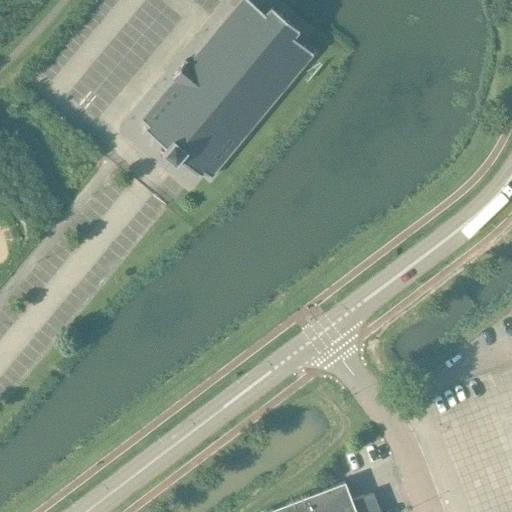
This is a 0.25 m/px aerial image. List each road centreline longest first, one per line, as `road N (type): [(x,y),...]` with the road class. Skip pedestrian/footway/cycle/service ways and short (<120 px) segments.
road 1 (tertiary): [(85,511),(319,334)]
road 2 (tertiary): [(319,334),(489,205),(511,174)]
road 3 (residential): [(0,354),(142,186)]
road 4 (unclassified): [(428,511),(402,438),(319,334)]
